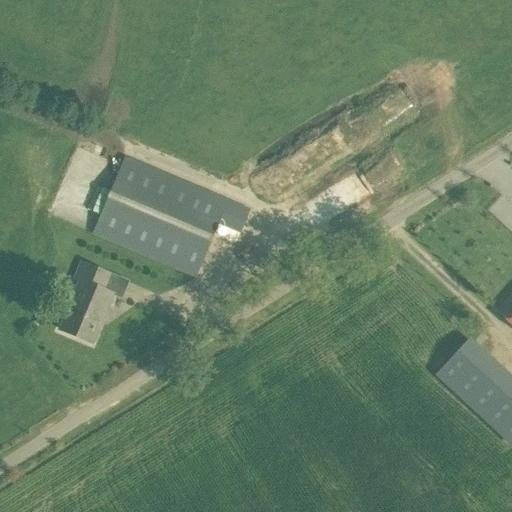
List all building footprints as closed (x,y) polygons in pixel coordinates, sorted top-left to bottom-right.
[(374,202),(472,135),(460,117),(380,172),(375,165),(357,178),(374,202)] [(243,233),(251,209),(125,156),(92,235),(196,278),(219,224),(243,233)] [(93,344),(113,294),(104,291),(111,273),(79,261),(71,280),(79,283),(60,330),(93,344)] [(511,293),(496,311),(511,325),(511,293)] [(511,368),(477,334),(442,371),(511,438),(511,368)]
